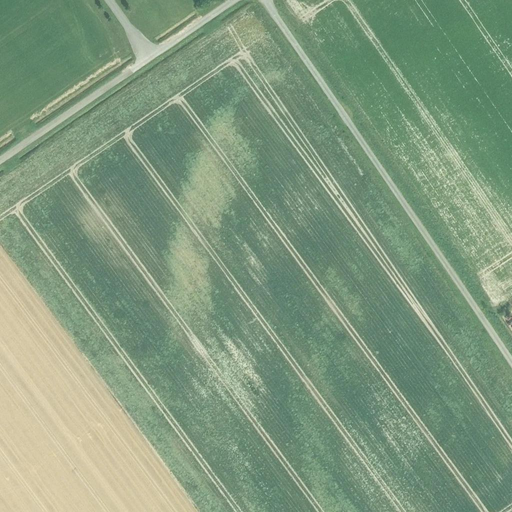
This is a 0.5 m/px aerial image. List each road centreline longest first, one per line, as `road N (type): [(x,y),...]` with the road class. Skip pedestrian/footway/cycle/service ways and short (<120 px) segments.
road 1 (unclassified): [(511,361),(264,0)]
road 2 (unclassified): [(0,160),(233,0)]
